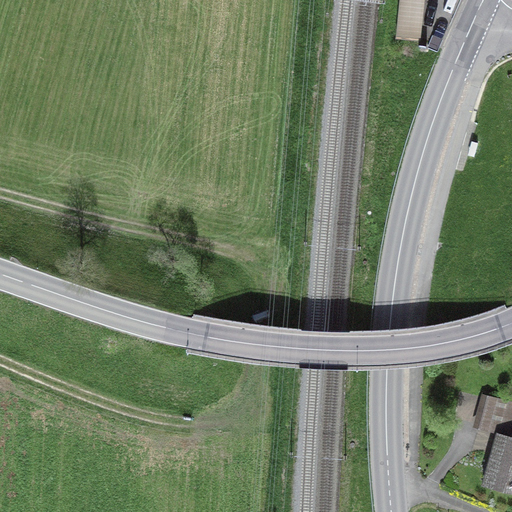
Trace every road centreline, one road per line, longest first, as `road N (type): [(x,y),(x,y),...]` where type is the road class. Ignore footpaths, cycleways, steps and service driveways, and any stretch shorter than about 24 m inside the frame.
road 1 (track): [(0,362),(141,416),(227,415),(248,406),(259,383),(270,307),(257,265),(0,195)]
road 2 (secondary): [(482,0),(418,171),(398,259),(386,379),(390,511)]
road 3 (tertiary): [(0,272),(139,321),(256,344),(417,347),(511,322)]
